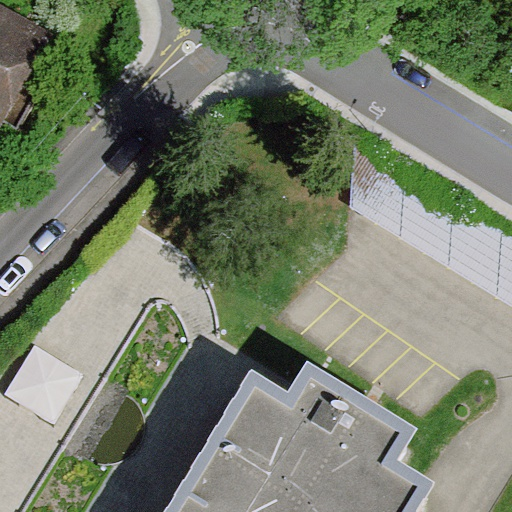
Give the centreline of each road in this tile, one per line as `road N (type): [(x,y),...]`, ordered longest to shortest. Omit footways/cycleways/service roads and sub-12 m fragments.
road 1 (residential): [(0,263),(245,0)]
road 2 (residential): [(260,0),(511,158)]
